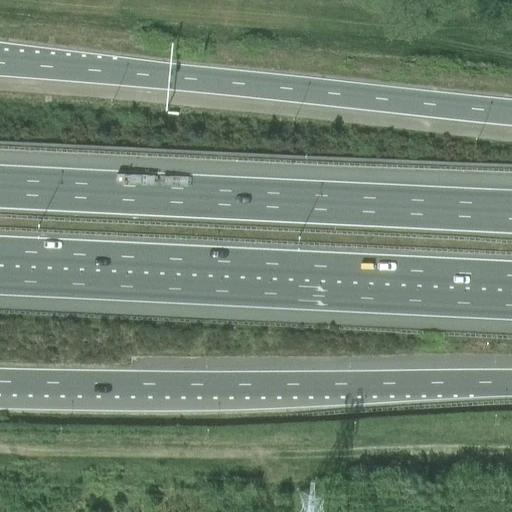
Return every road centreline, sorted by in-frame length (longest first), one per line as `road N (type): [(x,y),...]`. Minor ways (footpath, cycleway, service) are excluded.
road 1 (trunk): [(511,115),(0,65)]
road 2 (motorway): [(511,213),(0,189)]
road 3 (motorway): [(0,258),(511,282)]
road 4 (track): [(0,452),(248,459),(511,454)]
road 5 (trunk): [(0,383),(511,385)]
